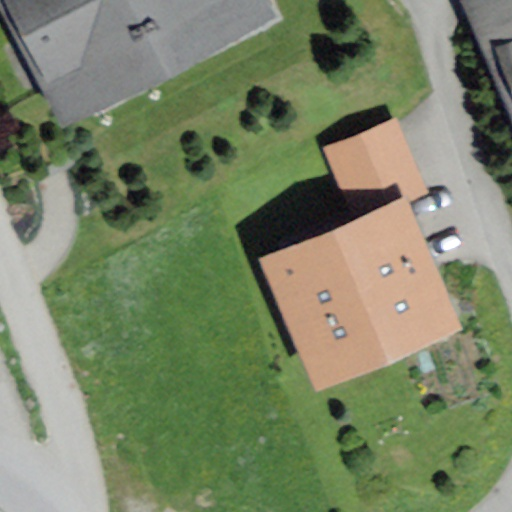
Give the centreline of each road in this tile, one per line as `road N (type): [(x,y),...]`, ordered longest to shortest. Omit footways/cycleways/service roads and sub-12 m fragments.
road 1 (residential): [(425,0),(511,267)]
road 2 (residential): [(72,505),(43,368),(0,255)]
